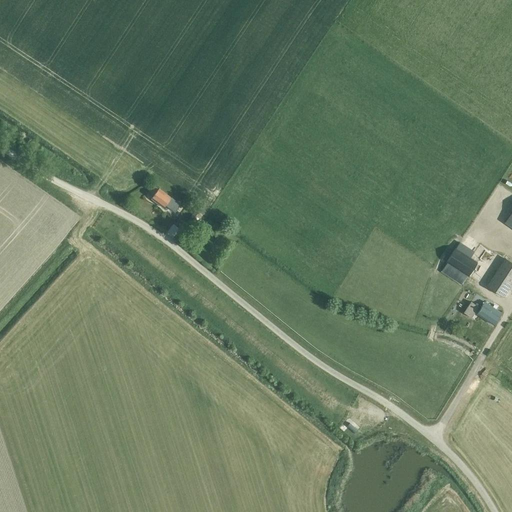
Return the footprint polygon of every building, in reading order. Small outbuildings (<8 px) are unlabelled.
[(154,183),(148,190),(153,194),(151,197),(164,207),(166,205),(175,212),(181,205),(154,183)] [(200,207),(197,212),(202,216),(205,211),(200,207)] [(194,211),(187,221),(194,226),(201,216),(194,211)] [(468,277),(477,263),(455,249),(447,263),(468,277)] [(487,287),(502,297),(511,282),(511,263),(506,259),(487,287)] [(470,302),(463,313),(471,318),(475,312),(494,325),(502,314),(483,301),(477,310),(476,309),(478,307),(470,302)]
